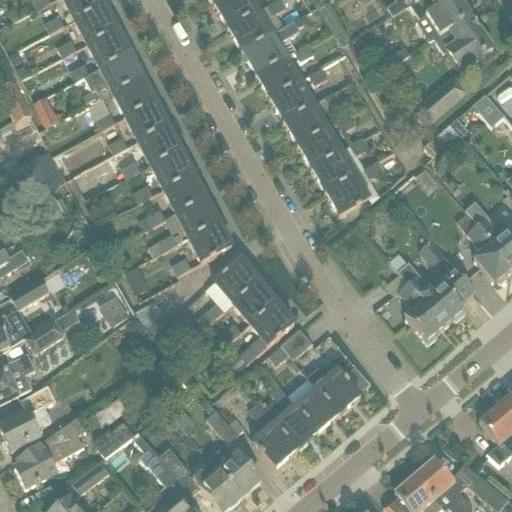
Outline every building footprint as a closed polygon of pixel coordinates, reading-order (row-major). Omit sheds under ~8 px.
[(38,0),(31,4),(37,15),(50,8),(46,0),(38,0)] [(102,11),(96,0),(63,0),(61,2),(73,26),(102,11)] [(230,0),(208,0),(214,9),(230,0)] [(256,16),(246,0),(230,0),(214,9),(228,33),(256,16)] [(472,20),(459,0),(427,0),(416,7),(410,11),(419,25),(415,27),(429,48),(436,43),(472,20)] [(286,13),(280,2),(266,11),(272,21),(286,13)] [(385,13),(391,22),(405,13),(399,4),(385,13)] [(114,35),(102,11),(73,26),(86,50),(114,35)] [(270,40),(256,16),(228,33),(242,56),(270,40)] [(492,54),(472,20),(436,43),(442,55),(446,53),(458,74),(492,54)] [(57,21),(44,28),(50,40),(63,32),(57,21)] [(284,63),(276,50),(299,36),(293,26),(270,40),(242,56),(256,80),(284,63)] [(127,59),(114,35),(86,50),(99,74),(127,59)] [(70,45),(56,53),(62,64),(76,56),(70,45)] [(307,49),(294,57),(301,70),(315,62),(307,49)] [(111,98),(140,83),(127,59),(99,74),(88,80),(74,87),(73,88),(80,103),(82,102),(88,112),(111,98)] [(298,87),(284,63),(256,80),(270,103),(298,87)] [(69,76),(74,87),(88,80),(83,69),(69,76)] [(321,72),(308,81),(315,92),(328,84),(321,72)] [(124,123),(152,108),(140,83),(111,98),(124,123)] [(312,110),(298,87),(270,103),(284,127),(312,110)] [(426,131),(459,104),(446,87),(412,113),(426,131)] [(326,134),(318,121),(342,107),(335,96),(312,110),(284,127),(298,150),(326,134)] [(26,112),(18,98),(4,105),(17,128),(31,121),(26,112)] [(491,131),(503,119),(484,98),(472,110),(491,131)] [(47,102),(32,109),(45,134),(66,123),(62,115),(56,119),(47,102)] [(165,132),(152,108),(124,123),(137,147),(165,132)] [(356,130),(350,120),(335,128),(342,139),(356,130)] [(17,128),(1,136),(19,172),(35,163),(38,162),(49,157),(31,121),(17,128)] [(448,148),(464,133),(456,124),(439,139),(448,148)] [(178,156),(165,132),(137,147),(149,171),(178,156)] [(340,157),(326,134),(298,150),(312,174),(340,157)] [(98,154),(104,165),(126,153),(121,142),(98,154)] [(370,155),(363,143),(349,151),(356,162),(370,155)] [(190,180),(178,156),(149,171),(162,195),(190,180)] [(61,179),(49,157),(38,162),(49,183),(53,190),(63,185),(61,179)] [(353,181),(340,157),(312,174),(326,197),(353,181)] [(120,174),(126,185),(140,177),(134,166),(120,174)] [(376,167),(363,175),(369,186),(383,179),(376,167)] [(203,204),(190,180),(162,195),(175,219),(203,204)] [(368,205),(353,181),(326,197),(339,220),(337,221),(338,223),(368,205)] [(147,190),(132,198),(137,209),(152,201),(147,190)] [(187,243),(216,229),(203,204),(175,219),(165,224),(165,225),(164,225),(171,239),(147,252),(152,263),(187,243)] [(144,236),(164,225),(165,225),(165,224),(159,215),(138,226),(144,236)] [(501,241),(486,223),(476,231),(511,273),(511,235),(510,233),(501,241)] [(228,252),(216,229),(187,243),(200,268),(231,252),(230,251),(228,252)] [(511,274),(511,273),(476,231),(465,239),(481,258),(473,265),(493,290),(511,274)] [(457,310),(474,296),(453,272),(428,293),(408,268),(406,269),(399,260),(389,268),(397,277),(407,289),(443,332),(453,324),(455,326),(464,318),(457,310)] [(185,263),(170,271),(174,279),(176,282),(191,274),(185,263)] [(213,325),(232,309),(256,288),(239,268),(240,267),(240,266),(214,287),(225,300),(205,316),(213,325)] [(17,316),(49,297),(41,283),(9,302),(17,316)] [(250,330),(274,310),(256,288),(232,309),(250,330)] [(443,332),(407,289),(397,298),(412,316),(404,323),(426,350),(436,342),(434,340),(443,332)] [(153,339),(167,327),(151,307),(135,316),(153,339)] [(268,351),(293,329),(292,328),(291,329),(274,310),(250,330),(259,341),(240,358),(249,368),(268,351)] [(8,352),(4,342),(10,338),(11,333),(3,320),(0,321),(0,359),(2,359),(10,354),(8,352)] [(65,340),(55,325),(24,345),(35,361),(65,340)] [(235,328),(223,338),(231,347),(242,337),(235,328)] [(311,348),(299,335),(280,352),(287,361),(288,360),(293,365),(311,348)] [(275,371),(287,361),(280,352),(267,362),(275,371)] [(28,394),(22,382),(34,375),(27,361),(2,374),(1,372),(0,372),(0,408),(16,400),(28,394)] [(329,367),(319,376),(327,385),(316,395),(336,419),(357,402),(358,404),(359,403),(329,367)] [(358,370),(345,376),(355,395),(367,389),(358,370)] [(50,426),(43,411),(54,405),(47,390),(19,406),(26,419),(24,420),(15,425),(0,432),(0,439),(3,446),(1,447),(5,456),(8,455),(10,459),(27,450),(39,444),(34,434),(50,426)] [(316,437),(295,413),(277,391),(268,398),(286,420),(274,430),(295,454),(316,437)] [(336,419),(316,395),(295,413),(316,437),(336,419)] [(511,398),(498,410),(511,427),(511,398)] [(247,416),(257,428),(267,420),(257,408),(247,416)] [(511,427),(498,410),(478,427),(497,450),(486,460),(498,471),(511,459),(511,427)] [(235,440),(215,416),(205,424),(225,448),(226,448),(235,440)] [(82,453),(75,441),(85,436),(77,422),(38,450),(16,466),(17,467),(17,466),(20,471),(14,474),(24,495),(55,479),(50,470),(82,453)] [(105,464),(131,443),(132,442),(132,441),(133,440),(125,430),(96,452),(105,464)] [(295,454),(274,430),(253,448),(275,474),(276,473),(274,472),(295,454)] [(191,502),(178,487),(157,463),(137,437),(133,440),(132,441),(132,442),(131,443),(144,459),(138,463),(146,473),(148,472),(165,492),(157,499),(167,511),(182,511),(181,510),(191,502)] [(259,487),(247,472),(226,448),(225,448),(207,464),(212,470),(216,475),(240,503),(258,487),(259,488),(259,487)] [(168,454),(157,463),(178,487),(188,478),(168,454)] [(459,482),(453,487),(434,465),(414,482),(433,505),(439,511),(470,511),(471,511),(458,498),(466,491),(459,482)] [(75,503),(108,478),(99,466),(66,491),(75,503)] [(228,511),(240,503),(216,475),(212,470),(193,486),(214,511),(228,511)] [(439,511),(433,505),(414,482),(393,499),(396,502),(383,511),(439,511)] [(480,483),(470,495),(490,511),(502,511),(508,506),(480,483)]
